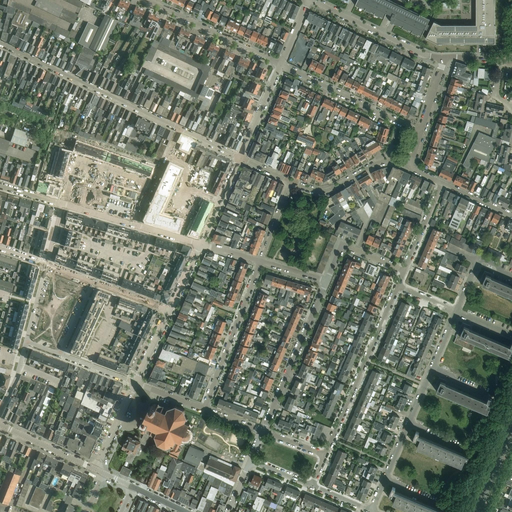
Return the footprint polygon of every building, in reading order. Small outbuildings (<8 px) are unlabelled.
[(96,6),(95,8),(99,11),(102,12),(104,8),(105,7),(107,0),(102,0),(104,1),(101,8),(96,6)] [(107,0),(105,7),(104,8),(106,9),(108,5),(110,6),(112,3),(113,1),(113,0),(107,0)] [(117,18),(125,1),(124,0),(120,0),(119,0),(118,3),(119,3),(117,6),(120,7),(115,18),(117,18)] [(189,0),(189,1),(186,8),(188,9),(190,10),(191,10),(194,3),(192,2),(192,0),(189,0)] [(201,0),(198,0),(193,11),(199,14),(205,2),(201,0)] [(213,7),(215,0),(212,0),(204,17),(210,19),(215,8),(213,7)] [(265,0),(259,0),(258,3),(256,9),(258,10),(262,2),(264,3),(265,0)] [(272,0),(266,0),(264,6),(263,6),(261,10),(264,11),(266,7),(269,2),(271,3),(272,0)] [(279,0),(273,0),(269,10),(271,11),(271,12),(272,12),(275,5),(277,6),(279,0)] [(287,0),(285,0),(280,0),(274,15),(276,16),(278,16),(279,14),(280,12),(281,13),(287,0)] [(397,13),(401,5),(389,0),(357,0),(355,5),(355,6),(355,5),(361,8),(362,8),(364,9),(364,10),(365,10),(371,13),(371,12),(374,14),(373,15),(374,15),(374,14),(380,17),(383,18),(383,19),(385,16),(390,19),(393,13),(395,14),(396,12),(397,13)] [(434,22),(425,38),(437,44),(464,44),(464,45),(488,45),(495,45),(496,45),(496,35),(496,26),(495,26),(495,25),(494,25),(494,23),(495,23),(495,7),(494,0),(475,0),(476,25),(441,25),(434,22)] [(453,0),(453,2),(441,3),(442,10),(460,9),(459,0),(453,0)] [(126,1),(125,1),(117,18),(125,22),(127,17),(121,14),(124,9),(126,10),(128,8),(130,5),(129,5),(130,3),(128,2),(127,1),(126,1)] [(293,3),(287,1),(281,15),(284,17),(286,14),(288,15),(293,3)] [(293,23),(300,7),(293,4),(288,17),(289,17),(288,19),(290,20),(289,21),(293,23)] [(26,22),(27,19),(29,14),(27,13),(25,12),(22,11),(20,10),(17,9),(15,8),(13,7),(10,6),(8,5),(7,7),(5,6),(4,11),(8,13),(15,15),(16,15),(14,18),(12,22),(12,23),(18,26),(17,28),(19,29),(15,36),(13,35),(9,43),(15,46),(26,22)] [(429,19),(420,14),(401,5),(397,13),(396,12),(395,14),(393,13),(390,19),(391,19),(390,22),(392,23),(392,24),(393,24),(393,23),(399,26),(402,27),(402,28),(408,31),(408,30),(411,32),(411,33),(411,32),(418,35),(421,36),(420,37),(421,37),(425,29),(427,30),(429,25),(427,24),(429,19)] [(132,26),(141,8),(140,8),(139,7),(138,7),(136,6),(135,8),(135,7),(133,11),(134,11),(133,14),(135,15),(132,21),(131,21),(129,24),(132,26)] [(141,9),(141,8),(132,26),(139,29),(142,23),(137,20),(139,17),(141,18),(143,15),(145,12),(144,12),(145,10),(143,10),(143,9),(142,8),(141,9)] [(217,13),(215,11),(211,20),(216,22),(220,15),(217,14),(217,13)] [(226,12),(224,11),(223,14),(219,24),(224,26),(228,19),(224,17),(226,12)] [(310,11),(308,12),(309,12),(303,26),(306,27),(309,21),(310,22),(314,14),(310,12),(310,11)] [(146,32),(154,15),(153,14),(152,13),(151,13),(150,13),(149,14),(147,17),(144,24),(145,24),(147,26),(145,29),(144,28),(143,30),(146,32)] [(313,31),(320,17),(315,14),(311,23),(313,24),(310,30),(313,31)] [(83,78),(92,59),(96,51),(102,54),(118,21),(105,15),(99,27),(88,22),(78,43),(84,46),(81,51),(71,73),(72,73),(75,64),(79,66),(82,69),(76,74),(76,75),(83,78)] [(155,15),(154,15),(146,32),(148,33),(150,29),(151,30),(154,23),(156,24),(159,17),(157,16),(156,15),(155,15)] [(325,19),(320,17),(313,31),(315,32),(316,31),(317,31),(319,26),(321,27),(325,19)] [(231,30),(235,22),(230,19),(226,27),(229,28),(229,29),(230,30),(231,29),(231,30)] [(321,42),(331,22),(329,21),(329,20),(328,19),(326,20),(326,19),(321,30),(323,31),(318,41),(321,42)] [(3,29),(1,39),(6,42),(8,33),(6,33),(9,21),(6,20),(3,29)] [(164,38),(171,23),(170,23),(170,22),(169,21),(168,21),(166,21),(166,22),(165,22),(164,25),(163,28),(165,29),(162,37),(164,38)] [(240,24),(235,22),(231,30),(232,30),(232,31),(233,31),(234,31),(237,32),(240,24)] [(327,42),(336,24),(332,22),(328,30),(330,31),(328,35),(326,35),(323,43),(326,44),(327,42)] [(171,23),(164,38),(162,41),(161,44),(163,44),(166,46),(168,47),(171,41),(166,38),(168,34),(169,35),(171,34),(172,33),(173,30),(174,30),(175,27),(175,26),(175,25),(174,24),(172,23),(171,23)] [(249,38),(255,24),(253,23),(251,29),(250,30),(247,29),(244,36),(244,37),(246,38),(247,37),(249,38)] [(154,40),(156,34),(159,28),(160,26),(157,24),(151,39),(154,40)] [(242,24),(238,33),(243,35),(247,28),(243,26),(244,25),(242,24)] [(342,27),(337,25),(333,34),(335,35),(332,41),(334,43),(342,27)] [(280,33),(282,29),(276,27),(274,32),(280,35),(280,33)] [(179,43),(186,30),(185,30),(185,29),(184,29),(183,29),(181,28),(181,29),(180,29),(178,33),(179,33),(177,36),(178,36),(177,37),(178,38),(179,39),(177,42),(179,43)] [(255,41),(261,29),(258,28),(256,32),(253,31),(250,39),(251,39),(251,40),(252,40),(253,40),(255,41)] [(261,44),(266,32),(268,29),(265,28),(263,31),(262,35),(260,34),(256,42),(257,42),(257,43),(259,44),(259,43),(261,44)] [(343,39),(347,30),(343,28),(338,38),(340,38),(336,45),(339,46),(343,39)] [(268,29),(266,32),(261,44),(263,45),(263,46),(265,47),(265,46),(266,47),(269,38),(267,37),(271,30),(268,29)] [(285,40),(289,32),(282,29),(280,33),(283,34),(281,38),(285,40)] [(184,39),(187,40),(188,37),(190,34),(190,32),(189,32),(188,31),(187,30),(187,31),(186,30),(179,43),(177,48),(176,50),(177,51),(179,52),(180,49),(179,48),(183,41),(183,42),(184,39)] [(353,33),(347,30),(343,39),(346,40),(343,45),(345,46),(344,47),(345,48),(353,33)] [(21,49),(27,35),(24,33),(21,39),(19,38),(16,46),(21,49)] [(31,34),(28,33),(27,35),(21,49),(26,51),(29,43),(27,42),(31,34)] [(354,33),(349,43),(352,44),(350,46),(353,48),(359,36),(354,33)] [(194,53),(201,38),(200,37),(200,36),(199,36),(198,36),(196,35),(196,37),(195,36),(194,40),(193,43),(195,44),(192,52),(194,53)] [(36,37),(34,36),(27,51),(32,54),(35,47),(33,46),(36,39),(36,37)] [(365,39),(364,38),(360,36),(353,49),(356,51),(359,45),(362,46),(365,39)] [(273,50),(277,40),(271,37),(267,47),(273,50)] [(42,58),(45,51),(39,48),(43,39),(40,38),(32,54),(37,57),(38,56),(42,58)] [(201,38),(194,53),(198,55),(201,48),(203,45),(204,45),(205,41),(205,40),(204,39),(204,38),(202,38),(201,38)] [(308,42),(306,47),(311,49),(312,47),(312,46),(313,45),(315,40),(310,38),(310,39),(308,42)] [(280,53),(284,42),(278,39),(277,40),(273,50),(280,53)] [(362,48),(366,50),(365,51),(364,51),(362,54),(360,53),(358,58),(363,60),(372,42),(367,39),(362,48)] [(160,43),(159,43),(154,40),(150,49),(156,52),(157,49),(160,43)] [(176,50),(177,48),(174,46),(174,44),(174,42),(171,41),(168,47),(169,47),(171,48),(174,50),(176,50)] [(209,58),(215,45),(215,44),(213,43),(211,42),(210,44),(210,43),(208,47),(207,50),(210,51),(207,57),(209,58)] [(370,63),(370,62),(375,52),(378,45),(373,43),(369,51),(372,52),(367,61),(370,63)] [(294,44),(290,58),(295,59),(299,45),(294,44)] [(216,45),(215,45),(209,58),(208,60),(211,61),(212,59),(213,56),(215,57),(218,52),(220,48),(219,48),(220,47),(218,46),(218,45),(217,45),(216,45)] [(51,47),(48,46),(45,51),(42,58),(42,59),(47,61),(50,53),(48,53),(51,47)] [(311,49),(310,50),(310,51),(309,52),(308,55),(307,57),(312,60),(315,54),(318,49),(312,46),(312,47),(311,49)] [(379,59),(385,48),(384,48),(384,47),(383,47),(382,47),(380,46),(376,53),(375,52),(370,62),(372,63),(373,62),(374,63),(376,58),(379,59)] [(57,48),(54,47),(47,61),(52,64),(56,57),(54,56),(57,48)] [(386,58),(390,51),(387,50),(387,49),(386,48),(385,48),(379,59),(383,61),(382,63),(384,65),(386,61),(387,58),(386,58)] [(62,50),(60,49),(53,64),(58,66),(61,59),(59,58),(62,52),(61,52),(62,50)] [(70,50),(67,49),(59,67),(64,69),(68,59),(66,58),(70,50)] [(304,49),(300,61),(305,63),(307,54),(308,54),(309,51),(304,49)] [(77,52),(73,50),(64,69),(69,72),(73,64),(72,63),(77,52)] [(224,65),(230,52),(229,51),(228,50),(227,50),(226,50),(225,51),(223,54),(222,57),(225,58),(224,60),(223,59),(221,64),(220,64),(218,70),(221,71),(224,65)] [(330,63),(332,58),(334,55),(329,52),(325,50),(315,70),(318,72),(320,74),(321,73),(325,66),(321,64),(323,60),(326,61),(328,56),(330,57),(328,62),(330,63)] [(231,52),(230,52),(224,65),(226,66),(229,61),(228,61),(229,60),(231,62),(232,59),(233,59),(235,55),(234,55),(235,54),(233,53),(232,52),(231,52)] [(394,62),(397,54),(396,54),(396,53),(395,53),(394,53),(392,52),(389,59),(394,62)] [(10,54),(7,61),(9,62),(2,80),(7,82),(8,79),(17,57),(10,54)] [(314,70),(318,62),(315,61),(318,55),(315,54),(312,60),(309,67),(312,69),(313,70),(313,69),(314,70)] [(398,54),(397,54),(394,62),(399,64),(402,57),(400,55),(398,54)] [(239,72),(245,59),(244,58),(243,57),(242,58),(241,57),(240,58),(238,62),(237,64),(239,66),(239,67),(239,66),(236,71),(239,72)] [(15,74),(17,76),(24,60),(19,58),(14,69),(16,70),(15,74)] [(406,68),(410,60),(409,60),(409,59),(408,59),(407,59),(405,58),(400,67),(402,68),(403,66),(406,68)] [(95,61),(92,59),(83,78),(88,81),(92,73),(90,72),(95,61)] [(246,60),(245,59),(239,72),(241,73),(244,68),(246,69),(248,66),(250,63),(249,63),(250,61),(248,61),(248,60),(247,59),(246,60)] [(410,60),(406,68),(405,71),(408,72),(409,72),(410,69),(411,70),(415,63),(413,62),(412,61),(411,60),(410,60)] [(20,84),(29,63),(24,61),(21,70),(22,71),(17,83),(20,84)] [(97,74),(102,63),(99,61),(89,81),(94,83),(98,74),(97,74)] [(467,65),(456,62),(451,76),(469,82),(471,75),(464,73),(466,66),(467,66),(467,65)] [(34,65),(29,63),(20,84),(19,87),(23,89),(26,81),(24,81),(28,72),(30,74),(34,65)] [(208,75),(212,67),(211,67),(205,64),(202,70),(204,71),(203,72),(208,75)] [(34,65),(27,84),(31,85),(34,77),(36,77),(40,68),(34,65)] [(337,81),(344,68),(341,66),(339,69),(337,68),(335,73),(332,79),(337,81)] [(360,67),(357,66),(352,76),(351,79),(348,78),(345,85),(345,86),(347,87),(347,86),(350,88),(359,70),(360,67)] [(430,69),(424,67),(421,66),(420,68),(423,70),(422,73),(428,75),(430,69)] [(235,68),(232,67),(228,75),(236,78),(237,76),(233,73),(235,68)] [(38,83),(41,84),(46,71),(41,68),(34,85),(36,86),(38,83)] [(112,92),(116,85),(117,83),(115,82),(118,76),(119,77),(122,69),(119,68),(108,90),(112,92)] [(264,75),(265,75),(254,70),(250,68),(247,74),(246,76),(255,79),(256,77),(250,75),(251,72),(253,73),(254,72),(256,74),(255,76),(258,77),(258,78),(261,79),(263,79),(263,78),(264,77),(265,76),(264,75)] [(477,78),(477,77),(484,78),(484,77),(490,77),(491,71),(485,71),(485,69),(478,68),(478,71),(474,70),(474,78),(477,78)] [(102,87),(109,72),(110,71),(106,69),(103,77),(101,76),(97,85),(102,87)] [(362,93),(364,89),(369,78),(372,71),(370,70),(362,86),(360,85),(357,91),(362,93)] [(426,81),(428,75),(422,73),(415,71),(413,74),(418,75),(417,78),(420,79),(426,81)] [(47,72),(40,90),(42,91),(44,85),(45,85),(46,85),(47,84),(48,83),(52,74),(47,72)] [(112,73),(109,72),(102,87),(106,89),(110,81),(109,80),(112,73)] [(244,81),(244,80),(246,76),(247,74),(246,73),(246,75),(242,74),(241,77),(237,75),(237,76),(236,78),(243,81),(244,81)] [(344,85),(349,75),(344,73),(339,82),(344,85)] [(395,82),(398,77),(388,73),(386,78),(394,82),(395,82)] [(52,74),(46,91),(49,92),(52,84),(54,85),(57,76),(52,74)] [(424,87),(426,81),(420,79),(417,78),(411,76),(410,78),(416,80),(416,81),(419,82),(418,85),(424,87)] [(52,91),(51,95),(54,96),(57,87),(59,87),(63,79),(58,77),(52,91)] [(356,91),(360,83),(362,78),(360,77),(357,82),(355,81),(351,88),(352,88),(351,89),(353,90),(354,89),(356,91)] [(372,79),(369,78),(364,89),(362,93),(367,96),(370,90),(367,88),(372,79)] [(121,96),(128,80),(125,79),(121,87),(119,86),(115,93),(121,96)] [(126,99),(130,91),(127,90),(131,81),(129,79),(128,80),(121,96),(126,99)] [(283,88),(286,90),(287,86),(291,88),(292,85),(293,83),(293,82),(286,79),(283,84),(284,85),(283,88)] [(406,87),(408,82),(401,79),(399,84),(406,87)] [(65,80),(61,89),(63,90),(58,101),(60,102),(69,82),(65,80)] [(228,80),(222,93),(226,95),(232,82),(228,80)] [(243,83),(245,84),(258,90),(258,89),(259,89),(260,88),(259,87),(260,85),(259,85),(259,84),(256,83),(255,83),(253,82),(252,85),(249,83),(244,80),(244,81),(243,81),(243,83)] [(372,98),(380,82),(377,80),(372,91),(370,90),(367,96),(372,98)] [(65,105),(74,85),(70,82),(66,91),(68,92),(63,104),(65,105)] [(382,83),(380,82),(372,98),(376,100),(379,94),(377,93),(382,83)] [(389,98),(397,83),(395,82),(394,82),(392,87),(383,104),(388,106),(392,99),(389,98)] [(136,103),(145,84),(142,83),(141,85),(139,84),(131,101),(136,103)] [(258,91),(258,90),(245,84),(243,83),(241,86),(247,88),(250,89),(249,91),(246,90),(245,93),(250,96),(251,93),(255,94),(256,95),(257,93),(258,93),(258,91)] [(462,91),(463,88),(450,84),(449,86),(448,87),(447,88),(448,89),(448,90),(447,93),(453,94),(453,93),(457,95),(457,93),(456,92),(456,89),(462,91)] [(79,87),(74,85),(65,105),(68,106),(73,94),(75,95),(79,87)] [(205,97),(210,100),(214,91),(209,88),(204,85),(200,95),(205,97)] [(421,96),(424,87),(418,85),(416,91),(415,93),(417,94),(421,96)] [(301,86),(299,89),(299,90),(303,92),(301,96),(305,98),(309,90),(308,90),(308,89),(306,88),(306,89),(301,86)] [(379,101),(383,104),(392,87),(389,86),(388,89),(387,89),(384,95),(382,94),(379,101)] [(79,104),(85,90),(81,88),(77,96),(79,97),(76,103),(79,104)] [(142,106),(148,94),(150,89),(147,88),(145,93),(143,98),(140,96),(137,104),(142,106)] [(197,99),(201,91),(196,89),(195,92),(192,97),(197,99)] [(488,90),(482,89),(481,91),(479,91),(476,101),(484,103),(486,96),(487,96),(488,90)] [(89,92),(85,90),(79,104),(81,105),(83,99),(85,100),(89,92)] [(280,93),(279,96),(296,103),(297,100),(288,96),(289,94),(281,90),(281,91),(280,91),(279,93),(280,93)] [(310,91),(305,99),(301,110),(306,112),(310,105),(308,104),(310,100),(311,101),(315,93),(314,93),(314,92),(312,91),(312,92),(310,91)] [(401,96),(403,92),(400,91),(399,95),(396,101),(393,99),(392,99),(388,106),(389,107),(394,109),(398,102),(401,96)] [(149,109),(156,93),(153,92),(149,100),(147,99),(143,107),(149,109)] [(405,93),(403,92),(401,96),(398,102),(394,109),(399,112),(403,104),(404,101),(402,100),(405,93)] [(89,108),(95,95),(91,93),(87,101),(89,102),(87,106),(83,114),(86,116),(89,108)] [(249,98),(250,96),(245,93),(243,96),(246,97),(245,99),(236,96),(235,98),(252,105),(252,104),(253,104),(253,103),(253,102),(254,100),(252,100),(253,99),(249,98)] [(316,94),(308,113),(313,116),(317,106),(315,105),(316,103),(318,104),(322,96),(321,96),(321,95),(319,95),(316,94)] [(420,103),(421,99),(422,96),(421,96),(417,94),(416,97),(407,115),(409,116),(410,114),(414,116),(417,112),(416,112),(417,109),(414,107),(415,104),(415,105),(417,102),(420,103)] [(100,97),(95,95),(89,108),(86,116),(88,117),(91,109),(94,110),(100,97)] [(161,115),(170,96),(167,95),(162,106),(159,105),(156,113),(161,115)] [(28,99),(22,96),(19,104),(25,106),(28,99)] [(172,97),(170,96),(161,115),(166,117),(169,110),(167,109),(171,101),(172,97)] [(277,99),(276,102),(289,108),(290,105),(288,104),(285,102),(286,100),(279,96),(278,97),(277,97),(277,99)] [(154,112),(160,99),(158,97),(155,103),(153,102),(150,110),(154,112)] [(98,116),(106,100),(101,98),(98,106),(99,107),(94,119),(97,120),(98,116)] [(251,106),(252,105),(235,98),(234,101),(240,104),(241,102),(243,103),(242,107),(245,108),(248,110),(248,109),(250,110),(250,108),(251,108),(252,107),(251,106)] [(322,119),(330,100),(329,100),(329,99),(327,98),(325,98),(322,106),(324,107),(321,113),(320,113),(318,118),(321,119),(322,119)] [(451,104),(452,102),(445,99),(444,100),(443,102),(444,102),(443,105),(453,108),(454,105),(451,104)] [(110,102),(106,100),(98,116),(97,120),(96,121),(100,123),(103,118),(101,118),(105,110),(107,110),(110,102)] [(173,121),(179,107),(182,101),(179,100),(176,107),(175,109),(173,108),(172,111),(171,111),(168,118),(173,121)] [(331,101),(330,100),(322,119),(324,121),(329,110),(332,111),(335,103),(334,102),(332,101),(331,101)] [(409,101),(407,100),(401,112),(403,113),(402,114),(405,115),(405,114),(406,115),(409,107),(407,106),(409,101)] [(482,111),(484,103),(476,101),(474,109),(482,111)] [(110,120),(116,105),(112,103),(108,111),(110,112),(107,118),(110,120)] [(274,106),(273,108),(289,115),(290,112),(283,109),(284,107),(276,103),(275,104),(275,103),(274,106)] [(336,103),(329,120),(332,121),(335,114),(337,115),(341,106),(336,103)] [(493,114),(495,106),(487,104),(485,112),(493,114)] [(121,107),(116,105),(110,120),(107,125),(110,127),(115,115),(117,116),(121,107)] [(252,114),(236,107),(232,105),(230,111),(228,110),(227,113),(226,112),(223,121),(218,131),(225,134),(229,123),(232,124),(236,126),(237,124),(239,118),(245,120),(249,122),(252,114)] [(342,106),(334,125),(337,126),(342,115),(345,116),(348,109),(347,109),(347,108),(346,107),(344,108),(342,106)] [(460,111),(443,106),(442,108),(441,109),(441,110),(441,111),(449,114),(450,112),(459,115),(460,111)] [(501,116),(503,108),(495,106),(493,114),(501,116)] [(182,109),(179,107),(173,121),(178,123),(181,116),(179,115),(182,109)] [(184,126),(193,108),(191,107),(188,112),(188,111),(185,117),(182,116),(179,124),(184,126)] [(120,124),(127,110),(122,108),(119,116),(120,117),(115,130),(117,131),(118,130),(120,124)] [(131,112),(127,110),(120,124),(123,126),(126,120),(127,120),(131,112)] [(272,113),(271,115),(289,123),(290,120),(280,116),(282,113),(273,110),(272,110),(271,112),(272,113)] [(347,129),(355,113),(353,112),(352,111),(351,110),(350,110),(349,110),(346,117),(349,118),(345,128),(347,129)] [(190,129),(198,113),(195,111),(191,121),(189,120),(185,127),(190,129)] [(130,136),(139,116),(134,113),(130,122),(132,123),(130,125),(129,125),(128,125),(123,135),(129,138),(130,136)] [(355,125),(360,115),(359,114),(357,113),(355,113),(347,129),(346,131),(349,133),(353,124),(355,125)] [(454,119),(440,114),(439,117),(438,117),(438,119),(438,120),(438,121),(445,123),(446,120),(453,122),(454,119)] [(140,130),(146,119),(144,119),(144,118),(139,116),(130,136),(135,138),(137,133),(134,131),(135,128),(139,130),(140,130)] [(195,131),(199,124),(202,117),(200,116),(196,123),(195,122),(191,129),(195,131)] [(361,131),(366,118),(364,117),(364,116),(363,116),(362,116),(361,116),(358,123),(360,124),(358,130),(359,130),(358,133),(359,134),(361,131)] [(499,124),(492,121),(486,119),(484,119),(479,117),(476,116),(474,123),(494,129),(492,137),(496,139),(496,138),(499,124)] [(507,124),(505,132),(511,133),(511,125),(510,124),(511,120),(508,119),(507,119),(507,116),(504,116),(504,117),(502,123),(507,124)] [(269,119),(268,122),(286,129),(287,127),(277,123),(278,120),(270,117),(269,118),(269,119)] [(208,137),(216,119),(213,118),(208,129),(207,128),(203,135),(208,137)] [(371,130),(374,122),(371,121),(371,120),(370,119),(369,119),(368,119),(366,118),(361,131),(363,132),(365,128),(371,130)] [(145,137),(152,122),(147,120),(146,119),(140,130),(142,131),(146,133),(144,136),(140,135),(138,138),(144,141),(145,137)] [(202,135),(208,122),(204,120),(201,126),(200,125),(199,124),(195,131),(197,132),(202,135)] [(214,140),(218,131),(223,121),(220,120),(218,124),(214,131),(213,130),(209,138),(214,140)] [(154,132),(157,125),(158,125),(152,122),(145,137),(154,141),(157,134),(154,132)] [(265,128),(271,131),(277,133),(282,135),(283,132),(275,129),(276,127),(267,123),(267,124),(266,125),(266,126),(265,128)] [(436,126),(435,128),(452,134),(453,130),(444,128),(445,125),(437,123),(436,124),(436,125),(436,126)] [(233,131),(236,126),(232,124),(228,133),(226,137),(225,136),(222,144),(227,146),(233,131)] [(160,126),(157,125),(154,132),(157,134),(158,134),(156,137),(161,140),(166,129),(160,126)] [(389,129),(381,126),(379,133),(387,136),(389,129)] [(25,147),(30,133),(15,128),(11,142),(13,143),(25,147)] [(454,134),(452,134),(435,128),(434,133),(442,136),(442,134),(453,137),(454,134)] [(167,129),(163,138),(169,141),(173,132),(167,129)] [(51,142),(58,144),(60,139),(59,138),(61,132),(55,130),(51,142)] [(263,133),(258,131),(255,139),(260,142),(262,138),(261,138),(263,133)] [(496,139),(492,137),(479,132),(474,142),(491,150),(492,150),(494,143),(495,140),(496,139)] [(511,141),(511,137),(511,133),(505,132),(503,139),(511,141)] [(232,149),(236,139),(235,139),(237,134),(234,133),(228,146),(232,149)] [(237,151),(243,137),(241,136),(241,134),(241,133),(239,133),(236,139),(232,149),(237,151)] [(384,142),(387,136),(379,133),(377,140),(384,142)] [(299,134),(298,135),(296,141),(307,146),(312,148),(315,141),(299,134)] [(433,134),(432,139),(445,144),(446,141),(441,139),(441,137),(433,134)] [(372,154),(377,151),(382,148),(379,142),(372,139),(365,136),(362,137),(372,154)] [(11,142),(0,137),(0,148),(7,151),(9,145),(12,146),(13,143),(11,142)] [(182,137),(179,142),(183,144),(181,149),(184,151),(189,140),(182,137)] [(366,157),(372,154),(362,137),(358,137),(363,144),(362,145),(364,148),(362,150),(366,157)] [(445,144),(432,139),(431,142),(430,142),(430,143),(430,144),(430,145),(438,147),(439,145),(444,147),(449,149),(450,145),(445,144)] [(189,140),(184,151),(188,152),(191,147),(194,149),(197,143),(189,140)] [(256,151),(257,152),(257,151),(258,151),(260,145),(259,144),(254,142),(248,156),(253,158),(256,151)] [(267,142),(265,146),(259,161),(264,163),(267,155),(264,154),(268,146),(269,143),(267,142)] [(488,162),(491,150),(474,142),(468,154),(473,156),(481,159),(488,162)] [(161,143),(158,148),(165,151),(167,145),(161,143)] [(202,146),(197,143),(193,152),(195,153),(197,150),(199,151),(202,146)] [(366,157),(364,154),(357,144),(354,146),(358,152),(356,154),(361,160),(362,160),(363,160),(363,159),(366,157)] [(259,161),(265,146),(263,145),(260,152),(258,151),(257,151),(257,152),(254,159),(259,161)] [(510,147),(502,145),(500,153),(508,155),(510,147)] [(203,152),(196,166),(199,167),(207,149),(203,146),(200,151),(203,152)] [(271,166),(278,148),(275,147),(271,157),(269,156),(266,164),(271,166)] [(281,149),(278,148),(271,166),(276,168),(279,161),(276,159),(281,149)] [(347,148),(345,149),(354,165),(356,163),(357,163),(358,163),(358,162),(359,161),(355,154),(352,156),(347,148)] [(207,149),(199,167),(202,168),(208,155),(210,156),(212,151),(207,149)] [(340,149),(338,151),(340,155),(348,168),(350,167),(351,167),(352,166),(352,165),(353,165),(349,158),(347,160),(340,149)] [(102,150),(99,158),(104,160),(107,152),(102,150)] [(211,167),(217,153),(213,151),(209,160),(211,161),(209,166),(211,167)] [(283,172),(291,153),(288,151),(283,162),(281,161),(277,169),(283,172)] [(323,159),(324,158),(326,153),(320,151),(318,155),(317,157),(323,159)] [(223,156),(217,153),(211,167),(214,168),(218,160),(220,161),(223,156)] [(293,154),(291,153),(283,172),(288,174),(291,166),(289,165),(293,154)] [(506,163),(508,155),(500,153),(498,161),(506,163)] [(468,167),(472,159),(472,158),(473,156),(468,154),(463,165),(468,167)] [(4,175),(10,157),(7,156),(0,180),(8,182),(11,174),(7,173),(6,176),(4,175)] [(424,163),(438,167),(438,164),(433,162),(434,160),(426,157),(426,158),(425,158),(424,160),(425,161),(424,163)] [(450,181),(454,174),(452,173),(454,169),(455,167),(454,167),(456,164),(457,162),(447,157),(443,166),(442,168),(439,176),(450,181)] [(232,160),(228,158),(224,167),(223,170),(227,172),(232,161),(232,160)] [(300,162),(294,177),(299,179),(304,167),(302,167),(305,160),(302,159),(300,162)] [(340,159),(336,161),(342,171),(343,171),(344,171),(345,170),(347,168),(344,163),(343,164),(340,159)] [(293,176),(297,169),(297,167),(296,167),(298,162),(297,161),(298,161),(295,160),(288,174),(293,176)] [(148,211),(145,220),(146,222),(178,231),(178,229),(181,219),(174,217),(173,219),(157,214),(158,212),(160,212),(176,176),(174,175),(175,174),(178,175),(181,169),(170,164),(150,208),(151,208),(149,212),(148,211)] [(333,164),(331,165),(331,166),(332,168),(337,175),(341,172),(337,164),(334,166),(333,164)] [(15,184),(20,167),(21,166),(17,165),(14,175),(12,174),(10,183),(15,184)] [(310,166),(306,165),(300,180),(306,182),(309,175),(306,174),(310,166)] [(243,167),(242,170),(247,172),(246,174),(249,176),(252,170),(245,166),(243,167)] [(394,177),(398,169),(393,166),(389,174),(387,179),(390,180),(384,192),(387,193),(391,185),(392,182),(394,177)] [(24,168),(20,167),(15,184),(21,186),(23,178),(21,177),(24,168)] [(38,168),(35,167),(29,188),(34,190),(37,178),(35,178),(38,168)] [(84,167),(76,170),(79,177),(89,172),(87,169),(86,169),(84,167)] [(315,179),(318,171),(316,170),(317,168),(314,167),(310,177),(312,178),(314,179),(315,179)] [(467,170),(465,173),(459,185),(466,188),(469,181),(470,178),(467,176),(468,174),(470,168),(468,167),(467,170)] [(322,182),(325,174),(321,172),(322,169),(320,168),(318,171),(315,179),(322,182)] [(336,175),(337,175),(332,168),(329,169),(330,171),(326,174),(323,182),(324,182),(334,176),(335,177),(336,176),(336,175)] [(387,173),(385,168),(382,169),(382,168),(376,170),(382,183),(385,182),(386,179),(385,176),(385,174),(387,173)] [(29,170),(26,169),(21,186),(27,188),(30,176),(28,175),(29,170)] [(400,179),(404,171),(398,169),(394,177),(400,179)] [(249,176),(246,174),(247,172),(242,170),(239,177),(247,180),(249,181),(250,177),(249,176)] [(382,183),(376,170),(370,173),(374,181),(377,180),(379,185),(382,183)] [(202,171),(198,184),(208,187),(211,174),(202,171)] [(254,185),(259,173),(254,171),(249,183),(254,185)] [(411,175),(404,171),(400,179),(392,197),(388,204),(390,205),(396,208),(402,194),(399,192),(401,187),(400,187),(402,183),(406,185),(408,180),(411,175)] [(459,185),(465,173),(463,172),(461,177),(457,175),(453,182),(459,185)] [(265,176),(259,173),(254,185),(251,192),(250,194),(255,196),(258,187),(259,188),(265,176)] [(411,188),(417,176),(412,174),(409,181),(408,180),(406,185),(409,187),(411,188)] [(473,192),(480,176),(477,174),(474,181),(472,180),(468,189),(473,192)] [(485,197),(491,183),(495,175),(492,174),(488,182),(486,188),(483,187),(480,195),(485,197)] [(222,184),(224,179),(215,175),(214,177),(215,178),(217,177),(217,178),(216,181),(222,184)] [(373,182),(368,175),(363,178),(364,179),(377,201),(378,200),(380,194),(377,188),(374,190),(373,189),(374,188),(371,183),(373,182)] [(477,184),(474,192),(479,194),(485,181),(487,176),(484,175),(483,179),(480,185),(477,184)] [(266,176),(261,188),(266,190),(267,186),(268,186),(271,179),(266,176)] [(419,185),(422,179),(417,176),(411,188),(409,194),(407,197),(410,198),(410,199),(415,188),(416,184),(419,185)] [(81,189),(83,182),(80,182),(80,179),(74,177),(70,193),(79,195),(81,188),(81,189)] [(250,194),(246,192),(243,190),(247,180),(239,177),(237,181),(234,187),(230,197),(228,201),(244,209),(250,194)] [(377,201),(364,179),(363,178),(358,181),(362,188),(365,187),(367,192),(370,198),(366,200),(367,202),(370,206),(371,209),(373,211),(373,209),(375,207),(376,204),(377,201)] [(277,182),(277,181),(272,179),(266,193),(265,196),(268,198),(272,189),(273,190),(274,189),(275,190),(278,182),(277,182)] [(212,180),(211,186),(219,190),(222,185),(215,182),(215,184),(213,184),(214,181),(212,180)] [(429,182),(424,180),(420,189),(422,190),(420,196),(422,197),(429,182)] [(49,185),(46,193),(52,195),(55,184),(50,182),(49,185)] [(191,187),(207,193),(209,188),(193,182),(191,187)] [(276,198),(273,196),(271,201),(277,203),(284,185),(279,182),(276,190),(278,191),(276,198)] [(360,190),(355,182),(351,185),(358,197),(360,200),(363,199),(358,191),(360,190)] [(421,200),(420,203),(421,203),(424,204),(426,205),(435,185),(430,183),(427,190),(428,191),(427,194),(428,194),(425,201),(421,200)] [(497,203),(503,190),(505,184),(502,183),(497,194),(495,193),(492,200),(497,203)] [(55,184),(52,195),(56,196),(58,195),(61,185),(55,184)] [(358,197),(351,185),(347,187),(351,195),(353,194),(356,199),(358,197)] [(491,200),(497,186),(494,185),(491,191),(489,191),(486,198),(491,200)] [(217,195),(219,190),(211,186),(209,192),(217,195)] [(341,191),(348,203),(348,204),(354,201),(346,188),(341,191)] [(444,190),(441,197),(442,198),(440,204),(441,205),(441,206),(443,207),(449,192),(446,190),(444,190)] [(502,205),(505,197),(503,196),(505,192),(503,190),(497,203),(502,205)] [(507,208),(511,200),(508,199),(510,194),(511,191),(509,190),(507,193),(505,197),(502,205),(507,208)] [(348,203),(341,191),(336,194),(342,206),(348,203)] [(388,204),(392,197),(381,192),(380,194),(378,200),(383,202),(388,204)] [(449,208),(455,194),(450,192),(447,200),(449,201),(443,214),(446,215),(448,210),(449,208)] [(10,210),(14,196),(9,194),(7,201),(9,202),(6,213),(9,214),(10,210)] [(343,208),(342,206),(336,194),(331,197),(338,209),(339,212),(329,220),(333,225),(347,214),(343,208)] [(460,196),(455,194),(449,208),(448,210),(450,210),(451,209),(452,210),(455,204),(457,205),(460,196)] [(132,210),(137,211),(142,197),(138,195),(132,210)] [(19,197),(14,196),(10,210),(13,211),(14,208),(15,203),(17,204),(19,197)] [(109,207),(69,196),(67,202),(107,213),(109,207)] [(460,222),(469,201),(461,197),(450,222),(448,226),(457,229),(460,222)] [(31,201),(26,199),(24,208),(22,213),(21,217),(24,218),(27,208),(28,208),(29,209),(29,208),(31,201)] [(205,199),(203,204),(211,208),(213,203),(205,199)] [(173,213),(175,202),(170,201),(169,204),(165,203),(164,209),(169,210),(169,212),(173,213)] [(475,203),(469,201),(466,208),(460,222),(463,223),(466,216),(469,210),(471,211),(473,208),(475,203)] [(38,208),(39,203),(33,202),(32,208),(31,209),(34,210),(29,224),(33,225),(35,217),(38,208)] [(226,207),(229,208),(239,213),(240,210),(235,208),(236,206),(228,202),(226,207)] [(45,205),(39,203),(38,208),(35,217),(37,217),(37,216),(39,217),(40,212),(43,213),(45,205)] [(203,204),(201,209),(209,213),(211,208),(203,204)] [(273,212),(275,209),(261,204),(260,207),(273,212)] [(475,204),(473,208),(468,220),(466,224),(470,225),(472,220),(475,213),(477,214),(480,208),(481,206),(475,204)] [(45,208),(42,218),(44,218),(45,214),(49,214),(47,219),(51,220),(54,209),(53,207),(46,205),(45,208)] [(487,209),(485,208),(482,207),(481,208),(475,222),(473,227),(476,229),(479,222),(482,215),(484,216),(487,209)] [(201,209),(198,214),(206,218),(209,213),(201,209)] [(225,209),(223,214),(238,220),(239,218),(233,215),(234,213),(225,209)] [(271,215),(258,210),(257,213),(262,215),(261,219),(257,218),(256,220),(264,223),(268,224),(271,215)] [(488,210),(482,224),(481,226),(483,227),(484,225),(487,226),(493,212),(488,210)] [(72,213),(69,224),(74,225),(75,222),(77,214),(75,214),(72,213)] [(497,223),(500,216),(495,213),(491,221),(497,223)] [(75,222),(74,225),(79,227),(80,224),(83,216),(77,214),(75,222)] [(198,214),(196,219),(204,223),(206,218),(198,214)] [(238,220),(223,214),(221,219),(228,222),(229,220),(235,223),(235,222),(240,225),(241,222),(238,220)] [(414,223),(413,222),(406,219),(408,216),(406,215),(405,215),(402,220),(401,224),(404,225),(411,228),(414,223)] [(49,228),(51,220),(47,219),(44,218),(42,218),(41,221),(45,222),(44,226),(40,225),(40,227),(44,228),(44,227),(49,228)] [(196,219),(194,224),(202,228),(204,223),(196,219)] [(235,230),(237,227),(220,220),(218,225),(226,228),(227,227),(235,230)] [(246,233),(247,230),(248,227),(250,223),(247,221),(246,224),(241,236),(240,237),(244,238),(246,233)] [(340,232),(342,232),(346,224),(341,221),(337,230),(336,230),(334,235),(338,236),(339,234),(340,232)] [(106,232),(105,234),(111,236),(114,225),(108,223),(106,232)] [(194,224),(192,229),(200,233),(202,228),(194,224)] [(347,234),(351,226),(346,224),(342,232),(347,234)] [(409,234),(411,228),(404,225),(401,224),(400,226),(398,229),(401,231),(409,234)] [(114,225),(111,236),(116,238),(119,226),(116,226),(115,225),(114,225)] [(119,226),(116,238),(121,239),(125,228),(119,226)] [(217,226),(215,231),(224,234),(225,233),(226,233),(226,234),(233,237),(232,239),(233,239),(238,241),(240,237),(241,236),(217,226)] [(352,237),(356,228),(351,226),(347,234),(352,237)] [(17,229),(16,228),(10,246),(15,248),(17,240),(15,239),(19,230),(17,230),(17,229)] [(125,228),(121,239),(127,241),(128,238),(130,230),(128,229),(125,228)] [(263,236),(265,231),(258,228),(257,228),(256,228),(256,230),(256,231),(255,233),(263,236)] [(357,239),(361,230),(356,228),(352,237),(357,239)] [(433,228),(431,234),(439,237),(441,232),(433,228)] [(38,229),(37,236),(46,238),(48,232),(38,229)] [(21,230),(16,248),(22,250),(24,242),(22,241),(25,231),(23,230),(21,230)] [(406,240),(409,234),(401,231),(399,236),(406,240)] [(261,242),(263,236),(255,233),(254,236),(255,236),(254,239),(261,242)] [(226,241),(227,237),(214,234),(211,240),(213,242),(223,245),(225,240),(226,241)] [(436,242),(439,237),(431,234),(429,239),(436,242)] [(371,245),(375,236),(372,235),(372,236),(369,235),(366,242),(371,245)] [(37,236),(35,242),(45,244),(45,243),(46,241),(46,239),(46,238),(37,236)] [(404,245),(406,240),(399,236),(397,242),(404,245)] [(378,247),(381,239),(379,238),(378,239),(375,238),(372,245),(378,247)] [(235,248),(238,241),(233,239),(230,247),(235,248)] [(434,247),(436,242),(429,239),(426,244),(434,247)] [(258,249),(260,243),(253,241),(251,241),(250,243),(251,244),(250,246),(251,246),(258,249)] [(34,246),(34,248),(43,250),(45,244),(35,242),(34,246)] [(401,251),(404,245),(397,242),(394,248),(401,251)] [(474,242),(472,247),(474,247),(471,253),(475,255),(478,249),(479,250),(481,245),(474,242)] [(440,250),(434,247),(426,244),(424,249),(432,253),(433,250),(444,255),(445,252),(440,250)] [(181,252),(181,253),(189,256),(192,249),(191,247),(183,245),(181,251),(183,251),(182,253),(181,252)] [(401,251),(394,248),(391,246),(388,245),(387,248),(393,250),(392,253),(399,257),(401,251)] [(256,255),(258,249),(251,246),(250,249),(249,249),(248,252),(256,255)] [(33,249),(32,254),(40,257),(42,256),(42,255),(43,253),(43,250),(34,248),(33,249)] [(55,254),(53,260),(54,262),(58,263),(62,253),(63,250),(58,248),(57,255),(55,254)] [(488,248),(486,253),(491,255),(493,257),(497,258),(499,253),(488,248)] [(430,258),(432,253),(424,249),(422,255),(430,258)] [(218,255),(214,254),(208,252),(206,253),(204,257),(213,261),(215,262),(218,255)] [(62,253),(58,263),(64,265),(67,257),(68,255),(62,253)] [(174,255),(174,256),(173,257),(185,263),(188,257),(181,255),(180,258),(174,255)] [(427,263),(430,258),(422,255),(420,260),(427,263)] [(9,268),(12,258),(11,258),(10,258),(10,257),(7,256),(3,266),(9,268)] [(183,269),(185,263),(173,257),(171,261),(174,262),(174,261),(177,262),(176,265),(183,269)] [(213,261),(204,257),(202,262),(209,266),(210,263),(216,266),(215,266),(218,267),(219,264),(215,262),(213,261)] [(15,270),(18,260),(12,258),(9,268),(15,270)] [(76,261),(73,269),(78,271),(82,260),(77,258),(76,261)] [(345,264),(345,265),(353,268),(354,265),(359,268),(361,264),(348,258),(346,262),(345,262),(345,263),(345,264)] [(82,260),(78,271),(84,273),(88,262),(82,260)] [(426,266),(427,263),(420,260),(417,265),(427,269),(425,272),(429,274),(434,276),(435,273),(428,270),(429,267),(426,266)] [(88,262),(84,273),(89,275),(93,264),(88,262)] [(246,270),(248,264),(241,262),(240,262),(239,264),(240,264),(239,268),(246,270)] [(28,264),(26,271),(37,274),(39,268),(38,267),(28,263),(28,264)] [(216,269),(201,263),(199,268),(207,272),(208,269),(213,272),(214,270),(215,271),(216,269)] [(461,272),(464,266),(460,264),(457,263),(455,266),(454,266),(453,268),(461,272)] [(357,270),(353,268),(345,265),(344,267),(343,268),(343,269),(343,270),(342,271),(350,275),(352,271),(356,273),(357,270)] [(451,270),(445,268),(439,265),(438,268),(450,273),(451,270)] [(166,266),(165,268),(180,275),(181,272),(182,270),(175,266),(174,269),(166,266)] [(102,267),(98,278),(104,280),(108,269),(102,267)] [(179,278),(180,275),(165,268),(164,271),(172,274),(170,277),(177,281),(179,277),(179,278)] [(244,276),(246,270),(239,268),(238,271),(237,270),(236,273),(244,276)] [(108,269),(104,280),(109,282),(113,271),(108,269)] [(211,276),(212,275),(199,269),(197,274),(204,277),(205,275),(210,277),(210,276),(211,276)] [(429,274),(425,272),(421,270),(420,273),(415,271),(412,277),(421,281),(419,284),(424,286),(429,274)] [(26,271),(25,276),(27,277),(36,279),(37,274),(26,271)] [(113,271),(109,282),(114,284),(118,273),(113,271)] [(340,277),(352,282),(354,283),(356,280),(349,277),(350,275),(342,271),(342,272),(341,272),(341,273),(341,274),(340,277)] [(511,287),(490,279),(491,277),(492,274),(484,271),(481,278),(484,279),(481,285),(511,297),(511,287)] [(242,282),(244,276),(236,273),(235,272),(232,278),(235,279),(242,282)] [(381,272),(378,278),(388,282),(390,277),(381,272)] [(270,288),(273,276),(266,274),(264,282),(268,283),(267,287),(270,288)] [(457,283),(459,277),(452,274),(449,280),(457,283)] [(208,284),(209,281),(196,275),(194,280),(201,284),(202,282),(208,284)] [(277,287),(280,278),(278,278),(278,277),(277,277),(276,277),(273,276),(271,284),(270,288),(270,289),(273,290),(274,286),(277,287)] [(159,280),(160,280),(163,281),(174,287),(177,281),(170,278),(168,281),(164,279),(160,277),(158,279),(159,280)] [(352,282),(340,277),(339,280),(338,280),(337,281),(338,282),(337,283),(345,287),(347,283),(351,285),(352,282)] [(122,278),(119,286),(125,288),(128,280),(122,278)] [(283,293),(286,280),(283,279),(282,278),(281,279),(280,278),(277,287),(281,288),(279,292),(283,293)] [(386,288),(388,282),(378,278),(376,283),(386,288)] [(233,279),(231,285),(239,288),(239,287),(240,287),(241,286),(240,285),(241,282),(233,279)] [(128,280),(125,288),(130,290),(133,281),(128,280)] [(289,295),(293,282),(290,281),(289,280),(288,281),(287,280),(285,289),(288,290),(284,300),(287,301),(288,298),(289,295)] [(445,285),(433,280),(432,283),(443,288),(445,285)] [(454,289),(457,283),(449,280),(447,286),(454,289)] [(133,281),(130,290),(135,292),(138,283),(133,281)] [(172,292),(174,287),(163,281),(161,284),(166,286),(165,289),(172,292)] [(217,297),(218,295),(216,294),(217,292),(193,281),(191,286),(203,292),(204,290),(205,290),(207,291),(210,292),(209,295),(212,296),(213,295),(217,297)] [(297,292),(299,284),(298,284),(298,283),(296,283),(293,282),(289,295),(292,296),(293,291),(297,292)] [(138,283),(135,292),(140,294),(143,285),(138,283)] [(336,286),(335,289),(343,293),(347,294),(349,295),(351,292),(344,289),(345,287),(337,283),(337,284),(336,284),(335,285),(336,286)] [(383,293),(386,288),(376,283),(373,289),(376,290),(383,293)] [(143,285),(140,294),(146,296),(149,286),(143,284),(143,285)] [(303,294),(306,286),(303,285),(302,284),(301,284),(300,284),(299,284),(297,292),(300,293),(299,298),(302,299),(303,297),(303,294)] [(238,291),(239,288),(231,285),(229,291),(237,294),(238,293),(238,292),(238,291)] [(306,286),(303,294),(303,297),(305,298),(305,300),(308,301),(312,287),(309,287),(308,286),(307,285),(306,286)] [(149,286),(146,296),(152,298),(155,288),(149,286)] [(159,301),(163,290),(163,288),(162,288),(161,290),(161,291),(160,291),(158,295),(156,294),(154,299),(159,301)] [(188,293),(202,300),(203,300),(204,298),(196,295),(198,292),(190,288),(188,293)] [(343,293),(335,289),(332,295),(340,298),(341,295),(344,296),(348,298),(349,295),(347,294),(343,293)] [(46,296),(42,295),(31,342),(37,344),(41,329),(49,331),(50,326),(42,325),(47,305),(53,306),(54,302),(48,301),(50,295),(57,297),(58,292),(51,290),(50,293),(47,292),(46,296)] [(69,351),(70,353),(80,357),(83,351),(82,350),(103,303),(108,304),(111,294),(99,290),(97,290),(93,298),(93,299),(95,300),(93,302),(92,302),(72,346),(69,351)] [(167,303),(171,295),(171,293),(164,290),(163,290),(159,301),(166,303),(166,304),(167,303)] [(381,299),(383,293),(376,290),(373,296),(381,299)] [(236,295),(237,295),(237,294),(229,291),(227,297),(235,300),(236,297),(237,296),(236,295)] [(269,297),(269,296),(260,292),(259,295),(258,295),(258,297),(258,298),(266,301),(267,299),(268,299),(268,300),(270,300),(269,302),(274,304),(275,300),(270,299),(271,298),(269,297)] [(202,300),(188,293),(185,299),(193,303),(194,300),(201,303),(202,300)] [(345,304),(346,301),(332,295),(330,301),(337,304),(338,301),(340,302),(340,301),(345,304)] [(378,304),(381,299),(373,296),(371,301),(378,304)] [(117,305),(116,308),(122,310),(125,299),(120,297),(120,298),(119,300),(118,303),(117,305)] [(233,304),(234,301),(226,298),(225,300),(226,300),(225,304),(232,306),(233,306),(234,304),(233,304)] [(257,301),(256,303),(265,307),(266,304),(265,303),(266,301),(258,298),(257,299),(256,300),(257,301)] [(125,299),(122,310),(127,312),(131,301),(125,299)] [(185,300),(183,305),(197,312),(198,309),(191,306),(192,304),(185,300)] [(131,301),(127,312),(132,314),(136,303),(131,301)] [(338,306),(337,306),(329,302),(326,309),(335,312),(338,306)] [(377,307),(368,303),(365,302),(364,304),(369,306),(367,309),(375,312),(377,307)] [(402,302),(399,307),(407,311),(409,305),(402,302)] [(301,314),(304,308),(300,306),(293,304),(292,303),(291,305),(295,307),(296,307),(294,311),(301,314)] [(133,317),(132,319),(134,320),(136,315),(139,316),(140,312),(142,306),(137,304),(133,317)] [(197,312),(183,305),(180,311),(187,315),(189,312),(201,317),(202,314),(197,312)] [(253,310),(253,311),(261,314),(262,311),(264,312),(265,309),(255,305),(254,308),(253,309),(253,310)] [(397,313),(405,316),(407,311),(399,307),(397,313)] [(149,312),(148,314),(155,318),(157,312),(157,311),(148,308),(147,311),(149,312)] [(347,319),(351,311),(348,309),(346,313),(345,312),(343,318),(347,319)] [(299,320),(301,314),(294,311),(293,314),(292,314),(283,310),(282,312),(284,313),(287,315),(291,316),(299,320)] [(441,319),(443,315),(437,312),(435,316),(433,315),(432,316),(431,318),(423,315),(425,312),(422,310),(420,316),(426,319),(430,320),(432,321),(439,324),(441,319)] [(260,317),(261,314),(253,311),(253,312),(252,312),(251,313),(252,314),(251,317),(260,320),(262,317),(260,317)] [(197,323),(198,320),(180,312),(177,317),(186,321),(187,319),(197,323)] [(325,312),(323,317),(332,321),(333,318),(331,318),(333,315),(325,312)] [(373,315),(367,312),(364,318),(371,321),(373,315)] [(153,322),(155,318),(148,314),(145,313),(144,315),(147,317),(146,319),(153,322)] [(402,322),(405,316),(397,313),(394,319),(402,322)] [(296,325),(299,320),(291,316),(290,318),(291,319),(289,322),(296,325)] [(330,323),(332,321),(323,317),(321,323),(328,326),(329,323),(330,323)] [(190,327),(191,324),(177,318),(175,323),(183,327),(184,324),(190,327)] [(248,324),(256,327),(260,329),(261,325),(263,326),(265,323),(262,322),(262,323),(250,318),(249,321),(248,321),(248,323),(248,324)] [(369,326),(371,321),(364,318),(362,323),(369,326)] [(218,319),(216,325),(224,328),(224,327),(225,327),(225,326),(225,325),(226,322),(218,319)] [(400,328),(402,322),(394,319),(392,324),(400,328)] [(121,320),(118,327),(130,332),(132,329),(130,328),(132,325),(121,320)] [(144,320),(142,325),(150,329),(152,324),(144,320)] [(366,332),(369,326),(362,323),(361,326),(349,321),(348,324),(351,325),(366,332)] [(437,330),(439,324),(432,321),(430,327),(437,330)] [(294,331),(296,325),(289,322),(288,325),(287,325),(286,327),(294,331)] [(342,332),(344,326),(336,322),(335,325),(340,327),(338,331),(342,332)] [(468,330),(468,329),(470,326),(462,322),(457,335),(475,343),(510,358),(511,353),(511,349),(511,347),(511,342),(510,347),(511,347),(511,349),(468,330)] [(189,334),(190,331),(174,324),(172,329),(180,332),(185,334),(185,332),(189,334)] [(255,330),(256,327),(248,324),(248,325),(247,325),(246,326),(247,327),(246,330),(255,333),(257,330),(255,330)] [(332,329),(320,324),(319,326),(318,327),(317,328),(318,329),(317,330),(325,334),(326,332),(328,333),(329,332),(330,331),(331,332),(332,329)] [(397,333),(400,328),(392,324),(390,330),(397,333)] [(142,325),(140,330),(147,334),(150,329),(142,325)] [(224,328),(216,325),(214,330),(222,333),(223,330),(224,330),(224,329),(224,328)] [(364,337),(366,332),(351,325),(350,328),(355,330),(354,333),(357,334),(364,337)] [(292,337),(294,331),(286,327),(285,330),(286,330),(285,334),(292,337)] [(434,335),(437,330),(430,327),(428,332),(434,335)] [(212,335),(211,337),(219,340),(220,340),(220,338),(221,335),(210,331),(211,330),(204,328),(203,329),(210,332),(209,334),(212,335)] [(140,330),(137,335),(145,338),(147,334),(140,330)] [(184,339),(186,336),(171,330),(169,335),(177,338),(178,336),(184,339)] [(325,334),(317,330),(317,331),(316,331),(315,332),(316,333),(315,336),(327,341),(328,338),(324,336),(325,334)] [(395,339),(397,333),(390,330),(387,336),(395,339)] [(432,341),(434,335),(428,332),(425,331),(422,330),(421,332),(424,334),(423,337),(432,341)] [(142,345),(145,340),(131,333),(127,331),(125,334),(132,337),(131,339),(135,341),(142,345)] [(243,337),(251,340),(252,338),(254,338),(255,335),(245,331),(244,334),(243,335),(243,336),(243,337)] [(275,334),(274,336),(278,338),(281,339),(289,342),(292,337),(285,334),(283,337),(282,337),(275,334)] [(362,343),(364,338),(364,337),(357,334),(356,337),(348,334),(347,336),(349,337),(355,340),(362,343)] [(475,343),(457,335),(454,343),(472,350),(475,343)] [(185,346),(186,343),(169,336),(166,341),(175,345),(176,342),(185,346)] [(327,341),(315,336),(314,338),(313,339),(312,340),(313,341),(312,341),(320,345),(322,342),(326,344),(327,341)] [(392,345),(395,339),(387,336),(385,341),(392,345)] [(219,341),(219,340),(211,337),(209,343),(217,346),(218,343),(219,343),(219,342),(219,341)] [(250,343),(251,340),(243,337),(243,338),(242,338),(241,339),(242,340),(241,343),(250,347),(251,344),(250,343)] [(359,348),(362,343),(355,340),(349,337),(347,340),(353,342),(352,345),(359,348)] [(430,346),(432,341),(423,337),(421,340),(418,339),(417,341),(430,346)] [(427,352),(430,346),(417,341),(409,338),(408,340),(416,343),(419,345),(418,348),(427,352)] [(287,348),(289,342),(281,339),(280,342),(281,342),(280,345),(287,348)] [(390,350),(392,345),(385,341),(382,347),(390,350)] [(127,342),(126,344),(128,345),(139,351),(142,345),(135,342),(134,345),(127,342)] [(166,342),(163,348),(173,352),(174,350),(181,352),(182,348),(166,342)] [(325,347),(312,342),(312,343),(311,343),(311,344),(311,345),(310,348),(317,351),(318,348),(324,350),(325,347)] [(284,354),(287,348),(280,345),(278,349),(267,344),(266,346),(269,347),(273,349),(284,354)] [(137,356),(139,351),(128,345),(127,348),(131,350),(130,352),(137,356)] [(208,345),(206,350),(214,353),(215,352),(216,351),(215,350),(216,348),(208,345)] [(252,349),(250,348),(240,345),(239,347),(238,348),(238,349),(238,350),(246,354),(247,351),(251,352),(252,349)] [(357,354),(359,348),(352,345),(350,351),(357,354)] [(282,360),(284,354),(273,349),(269,347),(266,346),(265,346),(265,348),(272,351),(272,352),(275,353),(276,353),(275,357),(282,360)] [(394,352),(390,350),(382,347),(380,353),(388,356),(398,360),(399,358),(393,355),(394,352)] [(425,357),(427,352),(418,348),(416,351),(407,347),(406,349),(410,351),(425,357)] [(195,360),(173,352),(163,348),(159,357),(168,361),(169,361),(177,364),(183,366),(185,367),(189,369),(206,375),(209,366),(201,363),(198,362),(195,360)] [(354,359),(357,354),(350,351),(347,350),(345,348),(343,351),(346,352),(349,354),(348,356),(354,359)] [(214,354),(214,353),(206,350),(204,349),(202,353),(205,354),(204,356),(212,359),(213,356),(214,356),(214,355),(214,354)] [(325,355),(309,349),(308,352),(307,352),(307,353),(307,354),(307,355),(315,359),(317,356),(323,358),(325,355)] [(32,350),(29,359),(34,361),(37,352),(32,350)] [(245,356),(246,354),(238,350),(238,351),(237,351),(236,352),(237,353),(236,356),(245,360),(246,357),(245,356)] [(422,363),(425,357),(410,351),(409,354),(414,356),(415,356),(417,357),(416,360),(422,363)] [(37,352),(34,361),(35,360),(39,362),(42,354),(37,352)] [(121,353),(121,355),(120,355),(134,362),(137,357),(130,353),(128,356),(121,353)] [(398,360),(388,356),(380,353),(377,359),(385,362),(386,359),(397,363),(398,360)] [(39,362),(39,363),(44,365),(47,356),(42,354),(39,362)] [(100,354),(96,364),(103,366),(106,356),(100,354)] [(132,367),(134,362),(120,355),(118,363),(120,364),(121,363),(120,362),(122,359),(126,361),(124,364),(132,367)] [(315,359),(307,355),(306,357),(305,357),(305,358),(305,359),(304,362),(316,367),(319,368),(321,365),(314,362),(315,359)] [(352,365),(354,359),(348,356),(345,355),(343,358),(341,357),(340,359),(342,361),(345,362),(352,365)] [(44,365),(43,366),(49,368),(53,358),(47,356),(44,365)] [(106,356),(103,366),(108,368),(112,358),(106,356)] [(200,356),(198,362),(201,363),(209,366),(211,361),(200,356)] [(249,365),(250,363),(249,362),(247,362),(235,357),(234,359),(233,362),(233,363),(233,364),(241,367),(242,364),(248,366),(249,365)] [(277,371),(279,365),(271,362),(268,360),(260,357),(259,358),(259,359),(270,364),(270,365),(271,365),(270,368),(277,371)] [(272,360),(271,362),(279,365),(282,360),(275,357),(273,360),(272,360)] [(53,358),(49,368),(54,370),(55,368),(58,359),(53,358)] [(112,358),(108,368),(114,370),(118,361),(112,358)] [(155,364),(164,368),(182,375),(184,370),(185,367),(183,366),(177,364),(169,361),(168,361),(168,362),(158,358),(155,364)] [(58,359),(55,368),(60,369),(63,361),(58,359)] [(422,363),(416,360),(413,359),(412,361),(411,364),(420,368),(422,363)] [(63,361),(60,369),(65,371),(68,363),(63,361)] [(350,370),(352,365),(345,362),(342,361),(341,363),(344,364),(344,365),(343,367),(350,370)] [(71,377),(75,366),(73,366),(73,365),(71,364),(70,364),(67,371),(68,371),(66,376),(68,377),(71,377)] [(162,371),(164,368),(155,364),(153,370),(161,373),(165,375),(166,372),(162,371)] [(303,364),(300,369),(310,374),(313,368),(303,364)] [(420,368),(411,364),(408,370),(418,374),(420,368)] [(131,368),(123,365),(122,367),(117,366),(115,370),(126,375),(128,374),(131,368)] [(230,370),(230,371),(238,374),(239,371),(241,372),(242,369),(232,365),(231,368),(230,368),(230,369),(230,370)] [(77,375),(80,368),(77,367),(75,366),(71,377),(73,378),(71,383),(73,384),(77,375)] [(267,374),(274,377),(277,372),(262,366),(261,368),(264,369),(268,371),(267,374)] [(347,376),(350,370),(343,367),(340,373),(347,376)] [(8,376),(5,375),(7,371),(0,368),(0,373),(3,375),(0,384),(0,386),(6,389),(10,378),(8,377),(8,376)] [(79,386),(85,370),(80,368),(77,375),(79,377),(76,385),(79,386)] [(308,378),(310,374),(300,369),(298,375),(303,377),(302,380),(305,381),(307,378),(308,378)] [(90,372),(85,370),(79,386),(81,387),(84,379),(87,380),(90,372)] [(159,379),(161,373),(153,370),(150,376),(159,379)] [(378,379),(380,373),(372,370),(370,376),(378,379)] [(237,376),(238,374),(230,371),(229,371),(229,373),(228,376),(238,380),(239,377),(237,376)] [(196,375),(195,379),(203,382),(205,376),(195,372),(194,374),(196,375)] [(93,373),(86,391),(88,392),(93,382),(95,383),(98,375),(93,373)] [(345,382),(347,376),(340,373),(338,379),(345,382)] [(99,375),(94,388),(96,390),(98,384),(101,385),(104,377),(99,375)] [(263,375),(261,380),(271,385),(273,379),(266,376),(263,375)] [(384,381),(380,380),(378,379),(370,376),(368,381),(375,384),(377,381),(383,384),(384,381)] [(105,377),(99,391),(102,392),(104,386),(107,387),(110,379),(105,377)] [(172,386),(150,377),(147,382),(157,386),(158,384),(171,389),(172,386)] [(444,385),(445,384),(446,380),(439,377),(436,385),(438,386),(436,391),(487,413),(490,405),(487,404),(488,402),(490,403),(491,399),(488,397),(486,401),(488,402),(487,403),(444,385)] [(227,378),(225,384),(239,389),(240,386),(234,384),(235,381),(227,378)] [(113,388),(111,393),(118,396),(123,386),(122,383),(110,379),(108,386),(113,388)] [(201,388),(203,382),(195,379),(194,382),(191,381),(190,384),(201,388)] [(269,390),(271,385),(261,380),(257,379),(256,381),(263,384),(261,387),(269,390)] [(304,384),(305,381),(302,380),(301,382),(296,380),(293,386),(302,389),(303,390),(305,385),(304,384)] [(341,390),(344,384),(334,380),(333,383),(332,385),(334,387),(341,390)] [(373,390),(375,384),(368,381),(365,387),(373,390)] [(39,393),(43,384),(39,383),(37,382),(33,391),(39,393)] [(412,387),(403,383),(400,389),(401,390),(409,393),(412,387)] [(45,397),(49,387),(44,385),(43,384),(39,393),(39,394),(43,396),(45,397)] [(199,393),(201,388),(190,384),(190,386),(192,386),(191,390),(199,393)] [(225,385),(222,391),(226,393),(229,394),(230,390),(231,387),(225,385)] [(303,390),(302,389),(293,386),(291,391),(296,394),(295,396),(298,398),(299,397),(303,399),(305,396),(301,394),(303,390)] [(339,395),(341,390),(332,386),(330,388),(333,390),(332,392),(339,395)] [(370,396),(373,390),(365,387),(363,392),(370,396)] [(251,390),(247,388),(246,391),(250,392),(265,398),(268,392),(261,389),(259,393),(252,390),(251,390)] [(199,394),(199,393),(191,390),(188,389),(187,393),(186,392),(185,396),(190,398),(190,396),(197,399),(198,396),(199,396),(199,394)] [(30,394),(25,391),(21,400),(26,402),(30,394)] [(71,405),(74,397),(70,396),(70,394),(65,393),(62,391),(59,400),(71,405)] [(108,417),(114,404),(103,399),(97,396),(94,395),(92,394),(88,392),(86,391),(85,395),(84,395),(82,401),(81,404),(84,406),(88,408),(100,413),(108,417)] [(118,396),(111,393),(106,391),(104,396),(103,399),(114,404),(118,396)] [(336,401),(339,395),(332,392),(329,398),(336,401)] [(368,401),(370,396),(363,392),(360,398),(364,400),(368,401)] [(223,409),(226,401),(229,394),(226,393),(223,400),(219,399),(216,406),(220,408),(223,409)] [(407,398),(400,395),(400,397),(396,396),(394,400),(398,401),(405,404),(407,398)] [(297,401),(298,398),(295,396),(294,398),(289,396),(286,402),(293,405),(296,406),(298,402),(297,401)] [(6,419),(14,402),(16,398),(14,397),(13,399),(12,398),(7,408),(6,407),(1,417),(6,419)] [(79,408),(81,404),(82,401),(75,398),(74,397),(71,405),(66,418),(72,420),(77,407),(79,408)] [(262,407),(265,400),(258,397),(257,400),(255,404),(262,407)] [(334,406),(336,401),(329,398),(327,403),(334,406)] [(366,407),(368,401),(364,400),(360,398),(358,404),(366,407)] [(230,411),(233,404),(226,401),(223,409),(230,411)] [(236,414),(240,403),(234,401),(233,404),(230,411),(236,414)] [(402,410),(405,404),(398,401),(396,404),(394,404),(393,406),(387,403),(385,406),(392,409),(394,410),(395,407),(402,410)] [(17,403),(14,402),(6,419),(11,421),(14,413),(13,413),(13,412),(14,412),(15,409),(14,409),(17,403)] [(294,412),(296,406),(293,405),(286,402),(284,408),(294,412)] [(186,417),(184,412),(183,410),(185,409),(184,409),(183,410),(182,409),(177,407),(176,406),(176,405),(175,405),(175,406),(173,407),(170,408),(169,409),(169,408),(168,407),(168,408),(164,406),(164,405),(163,405),(163,407),(158,405),(159,403),(158,403),(157,405),(156,405),(156,404),(155,404),(154,403),(154,404),(153,404),(153,405),(152,404),(151,406),(150,406),(149,406),(148,409),(148,410),(147,412),(146,411),(143,418),(144,419),(143,421),(142,421),(140,424),(142,425),(140,428),(140,429),(140,430),(140,431),(141,432),(142,432),(142,433),(143,433),(145,432),(149,434),(150,434),(149,436),(150,436),(150,435),(154,437),(154,438),(155,438),(157,444),(156,445),(157,445),(158,445),(159,445),(159,446),(164,448),(164,447),(165,448),(165,449),(166,450),(166,449),(170,451),(170,452),(178,455),(181,449),(180,448),(180,449),(178,448),(179,444),(180,445),(180,443),(181,443),(181,442),(181,443),(182,443),(183,443),(183,442),(184,441),(184,440),(183,440),(184,440),(185,441),(185,440),(186,440),(187,440),(188,440),(189,439),(190,438),(190,439),(191,438),(190,438),(191,437),(191,436),(192,436),(192,435),(191,435),(191,434),(191,433),(192,433),(191,432),(191,431),(190,431),(190,430),(189,430),(188,429),(189,429),(189,428),(190,428),(190,427),(190,426),(189,426),(189,425),(190,423),(189,423),(188,424),(186,423),(187,419),(187,420),(188,419),(186,418),(187,416),(186,416),(186,417)] [(243,416),(246,409),(242,407),(243,404),(240,403),(236,414),(243,416)] [(332,412),(334,406),(327,403),(325,409),(332,412)] [(24,407),(19,404),(12,422),(16,424),(24,407)] [(363,413),(366,407),(358,404),(356,409),(363,413)] [(390,413),(392,409),(385,406),(381,405),(380,408),(390,413)] [(105,422),(108,417),(100,413),(88,408),(86,411),(87,411),(87,412),(93,415),(92,416),(97,418),(102,421),(102,420),(105,422)] [(249,419),(252,411),(246,409),(243,416),(249,419)] [(253,409),(252,411),(249,419),(256,421),(260,411),(253,409)] [(329,417),(332,412),(325,409),(322,414),(329,417)] [(361,418),(363,413),(356,409),(353,415),(361,418)] [(35,433),(39,424),(45,412),(42,410),(36,423),(34,423),(31,430),(35,433)] [(30,430),(38,412),(35,411),(30,421),(29,420),(25,428),(30,430)] [(388,416),(387,418),(397,422),(399,417),(392,414),(391,417),(388,416)] [(358,424),(361,418),(353,415),(351,421),(358,424)] [(283,428),(285,421),(284,421),(285,417),(281,416),(277,426),(283,428)] [(96,441),(102,429),(93,425),(88,423),(76,417),(74,421),(78,423),(85,426),(83,430),(76,426),(73,425),(70,430),(82,436),(83,434),(96,441)] [(291,425),(293,426),(295,422),(294,422),(295,419),(294,418),(294,420),(287,417),(285,421),(283,428),(289,430),(291,425)] [(88,423),(93,425),(102,429),(104,425),(90,418),(88,423)] [(299,434),(303,426),(299,424),(300,421),(299,419),(296,418),(295,422),(293,426),(296,427),(294,432),(299,434)] [(394,429),(397,422),(387,418),(386,418),(385,420),(384,419),(383,421),(385,421),(384,424),(387,426),(394,429)] [(316,428),(317,426),(318,423),(311,420),(309,425),(304,423),(303,426),(299,434),(305,437),(307,432),(314,434),(315,431),(316,428)] [(356,429),(358,424),(351,421),(348,426),(356,429)] [(63,427),(64,424),(60,423),(57,430),(55,429),(54,432),(54,433),(51,440),(56,443),(63,427)] [(46,428),(39,424),(35,433),(42,436),(46,428)] [(55,429),(56,427),(51,425),(49,429),(45,437),(51,440),(54,432),(55,429)] [(353,435),(356,429),(348,426),(346,432),(353,435)] [(62,445),(65,437),(63,436),(66,428),(63,427),(56,443),(62,445)] [(421,438),(421,436),(418,435),(419,432),(416,431),(413,439),(416,440),(419,441),(416,447),(461,466),(464,459),(466,460),(467,460),(468,456),(466,455),(465,456),(421,438)] [(145,444),(149,434),(145,432),(142,439),(136,436),(134,439),(133,438),(129,436),(126,443),(125,443),(124,443),(122,443),(121,445),(122,447),(127,450),(127,451),(126,452),(129,454),(127,459),(126,460),(129,461),(131,462),(131,461),(132,461),(135,454),(136,452),(137,452),(138,450),(138,449),(139,447),(138,447),(141,442),(145,444)] [(351,441),(353,435),(346,432),(343,438),(351,441)] [(381,439),(388,442),(389,442),(391,439),(390,438),(391,435),(384,432),(381,439)] [(91,453),(96,441),(83,434),(82,436),(81,439),(75,437),(74,438),(68,436),(67,438),(65,437),(62,445),(76,452),(76,451),(78,452),(78,453),(84,455),(84,456),(89,458),(91,453)] [(6,447),(10,438),(5,436),(0,447),(0,451),(5,453),(7,447),(6,447)] [(376,444),(377,440),(368,437),(364,447),(367,448),(369,443),(368,442),(368,440),(376,444)] [(19,442),(14,440),(10,449),(11,449),(8,456),(4,454),(2,460),(10,464),(12,458),(19,442)] [(23,452),(26,445),(20,443),(16,452),(19,454),(20,451),(23,452)] [(375,452),(377,452),(383,455),(386,448),(377,444),(376,447),(379,448),(378,449),(377,448),(375,452)] [(28,456),(31,448),(26,445),(23,452),(22,453),(28,456)] [(235,481),(241,468),(210,455),(206,464),(200,461),(204,453),(190,448),(191,445),(190,448),(189,447),(183,461),(195,466),(195,468),(197,469),(203,472),(209,474),(222,480),(224,481),(228,483),(233,486),(235,481)] [(344,458),(346,453),(338,449),(336,455),(344,458)] [(46,455),(39,452),(36,459),(34,459),(30,469),(33,470),(36,463),(37,464),(39,461),(42,462),(46,455)] [(49,465),(52,458),(47,455),(43,463),(44,463),(46,464),(45,466),(48,468),(49,465)] [(344,458),(336,455),(333,461),(341,464),(344,458)] [(175,478),(180,468),(182,462),(172,457),(167,470),(167,471),(168,472),(167,473),(164,479),(169,482),(167,487),(166,486),(163,493),(168,495),(173,485),(175,478)] [(54,470),(58,461),(52,458),(49,465),(48,468),(51,469),(49,473),(55,475),(56,471),(54,470)] [(344,466),(341,464),(333,461),(331,466),(339,470),(341,471),(345,472),(346,473),(347,471),(343,469),(344,466)] [(69,476),(71,473),(73,468),(64,463),(60,472),(69,476)] [(192,466),(187,464),(184,471),(183,475),(184,476),(187,477),(192,466)] [(365,469),(368,471),(375,474),(377,468),(370,465),(368,468),(366,467),(365,469)] [(128,476),(131,470),(123,466),(120,473),(128,476)] [(164,479),(167,473),(164,472),(166,468),(161,466),(159,470),(157,474),(151,487),(159,491),(164,479)] [(190,491),(188,490),(190,483),(191,483),(195,473),(202,476),(203,473),(203,472),(197,469),(195,468),(192,466),(187,477),(183,488),(182,488),(177,499),(181,501),(181,502),(189,505),(193,497),(196,490),(191,488),(190,491)] [(336,475),(339,470),(331,466),(329,472),(336,475)] [(73,482),(78,470),(73,468),(71,473),(69,476),(68,480),(73,482)] [(151,487),(157,474),(159,470),(157,469),(155,472),(153,472),(147,485),(151,487)] [(372,480),(375,474),(368,471),(365,469),(362,476),(372,480)] [(78,483),(83,472),(78,470),(73,482),(71,486),(74,487),(75,483),(76,482),(78,483)] [(14,488),(19,476),(8,471),(2,483),(14,488)] [(83,485),(88,475),(83,472),(78,483),(75,489),(78,490),(81,484),(83,485)] [(335,479),(336,475),(329,472),(326,478),(342,485),(343,483),(341,482),(341,481),(335,479)] [(214,499),(214,497),(220,485),(222,480),(209,474),(208,476),(207,479),(209,480),(207,485),(197,509),(203,511),(208,511),(213,502),(214,499)] [(248,484),(250,485),(254,486),(255,484),(258,486),(262,478),(254,475),(253,477),(252,478),(253,478),(252,480),(250,480),(248,484)] [(173,498),(178,487),(180,480),(175,478),(173,485),(175,486),(174,488),(173,488),(172,491),(171,491),(169,496),(173,498)] [(272,487),(275,481),(268,478),(265,486),(262,485),(259,492),(262,493),(264,488),(268,490),(270,486),(272,487)] [(342,485),(326,478),(324,484),(331,487),(333,484),(339,486),(341,487),(340,490),(343,492),(345,486),(342,485)] [(364,479),(362,485),(369,488),(371,482),(364,479)] [(278,492),(282,484),(275,481),(272,487),(275,488),(273,492),(278,494),(275,499),(278,500),(281,493),(278,492)] [(45,491),(48,486),(41,482),(38,488),(41,489),(45,491)] [(0,501),(8,505),(14,488),(2,483),(0,489),(0,501)] [(234,486),(233,486),(228,483),(226,488),(223,493),(229,496),(234,486)] [(366,494),(369,488),(362,485),(359,484),(358,486),(356,490),(366,494)] [(290,496),(293,489),(287,486),(284,493),(290,496)] [(364,500),(366,494),(356,490),(348,486),(345,493),(349,494),(351,490),(358,493),(356,497),(364,500)] [(397,493),(397,492),(394,490),(395,488),(392,486),(389,494),(392,496),(392,495),(395,497),(393,503),(413,511),(444,511),(445,511),(444,511),(442,511),(441,511),(397,493)] [(177,500),(177,499),(182,488),(178,487),(173,498),(177,500)] [(297,498),(300,491),(293,489),(290,496),(297,498)] [(245,501),(248,493),(249,492),(247,492),(244,490),(240,499),(239,500),(244,503),(245,501)] [(200,494),(201,492),(199,491),(198,493),(197,493),(195,498),(193,497),(189,505),(195,508),(200,494)] [(306,506),(311,496),(305,494),(302,500),(305,502),(304,505),(306,506)] [(70,505),(73,498),(66,496),(65,495),(64,499),(66,500),(62,510),(65,511),(68,504),(70,505)] [(259,511),(262,505),(265,499),(257,496),(251,510),(250,511),(259,511)] [(314,505),(316,498),(311,496),(306,506),(309,507),(311,504),(314,505)] [(319,508),(322,501),(316,498),(314,505),(316,507),(315,510),(317,511),(319,508)] [(138,511),(143,501),(139,499),(135,507),(137,507),(134,511),(138,511)] [(144,511),(148,503),(143,501),(138,511),(144,511)] [(322,511),(323,511),(324,510),(327,503),(322,501),(319,508),(321,509),(320,511),(322,511)] [(222,511),(223,511),(225,506),(222,505),(223,503),(220,502),(215,511),(222,511)] [(329,511),(333,505),(327,503),(324,510),(327,511),(326,511),(329,511)]
